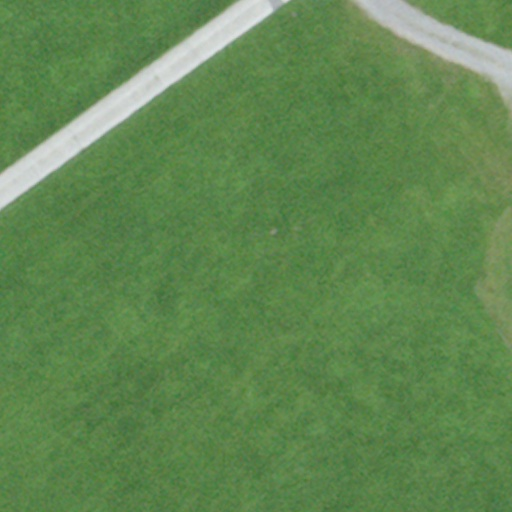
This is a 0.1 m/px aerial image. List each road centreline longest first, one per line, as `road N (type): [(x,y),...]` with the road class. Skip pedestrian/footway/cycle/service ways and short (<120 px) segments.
road 1 (unclassified): [(0,199),(275,0)]
road 2 (track): [(370,0),(511,62)]
